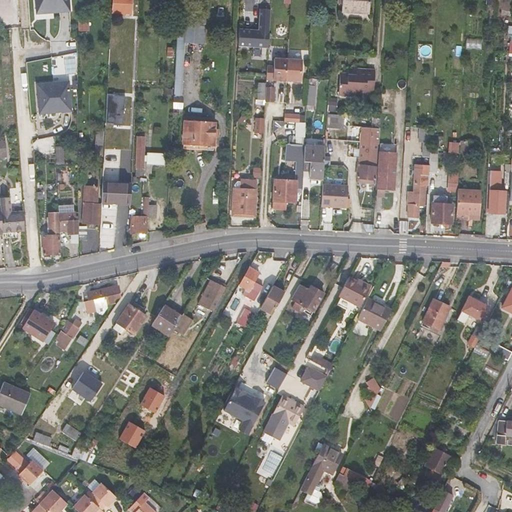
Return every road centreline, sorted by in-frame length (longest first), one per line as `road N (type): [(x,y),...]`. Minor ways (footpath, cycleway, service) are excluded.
road 1 (secondary): [(511,252),(225,242),(0,283)]
road 2 (residential): [(491,489),(468,477),(461,462),(505,374)]
